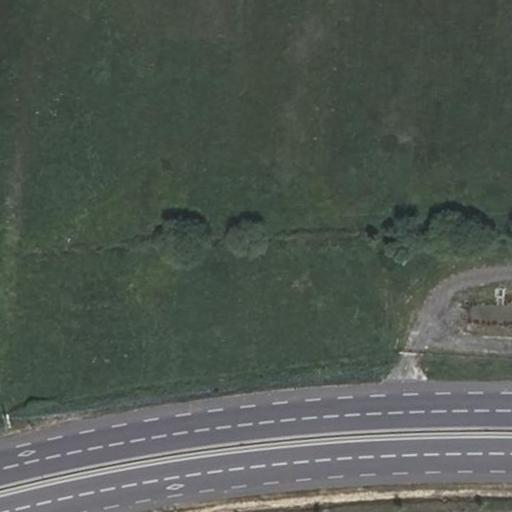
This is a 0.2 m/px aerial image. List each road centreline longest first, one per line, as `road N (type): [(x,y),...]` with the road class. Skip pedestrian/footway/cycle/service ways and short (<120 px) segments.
road 1 (primary): [(511,412),(454,409),(178,431),(0,465)]
road 2 (primary): [(43,511),(208,479),(511,466)]
